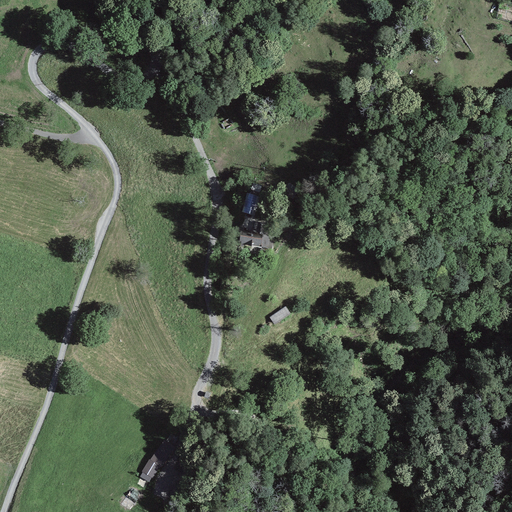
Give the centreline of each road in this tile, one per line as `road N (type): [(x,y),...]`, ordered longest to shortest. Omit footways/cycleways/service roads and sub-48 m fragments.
road 1 (unclassified): [(3,511),(117,183),(109,155),(38,85),(32,61),(56,42),(116,75),(145,74),(154,49),(121,0)]
road 2 (track): [(347,511),(313,500),(251,417),(191,412)]
